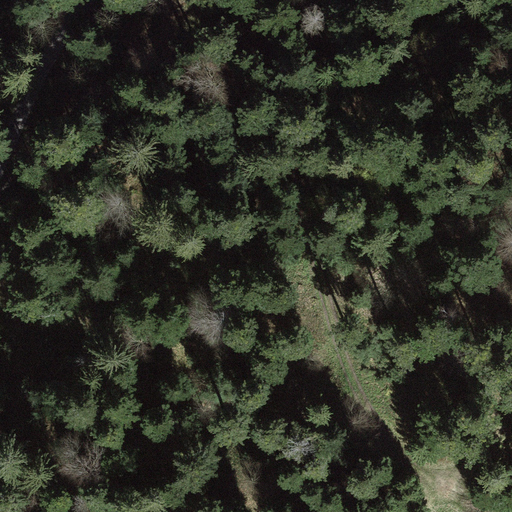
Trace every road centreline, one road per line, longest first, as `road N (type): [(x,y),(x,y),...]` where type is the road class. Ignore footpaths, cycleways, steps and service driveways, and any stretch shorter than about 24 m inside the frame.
road 1 (track): [(0,181),(131,37),(189,4),(236,3),(263,36),(323,298),(351,377),(391,441),(442,499)]
road 2 (unclassified): [(86,0),(0,178)]
